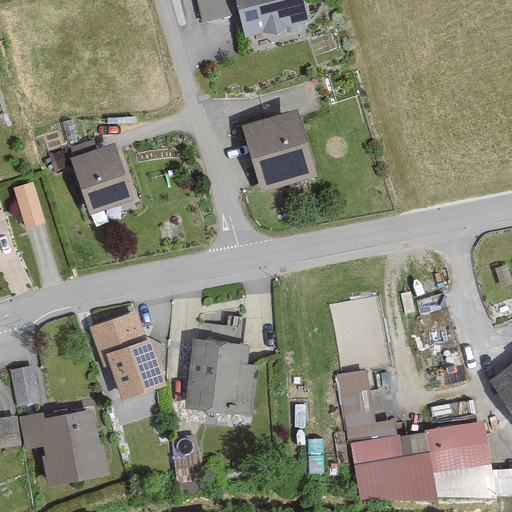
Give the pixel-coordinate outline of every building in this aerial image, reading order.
[(297,0),(195,0),(202,27),(236,20),(242,43),(304,28),(297,0)] [(295,117),(240,131),(258,198),(313,184),(295,117)] [(73,162),(69,164),(87,220),(132,206),(114,149),(97,154),(94,144),(70,152),(73,162)] [(31,188),(12,193),(23,233),(42,228),(31,188)] [(142,354),(130,319),(91,331),(102,367),(142,354)] [(244,369),(246,348),(190,342),(183,411),(250,418),(255,370),(244,369)] [(41,402),(34,366),(8,371),(15,407),(41,402)] [(511,369),(491,384),(511,413),(511,369)] [(369,370),(336,375),(360,500),(497,497),(484,422),(398,438),(393,418),(378,422),(369,370)] [(41,419),(40,412),(18,416),(24,449),(42,446),(44,456),(40,457),(45,486),(107,475),(101,446),(97,446),(90,410),(41,419)] [(0,443),(17,441),(14,418),(0,419),(0,443)]
